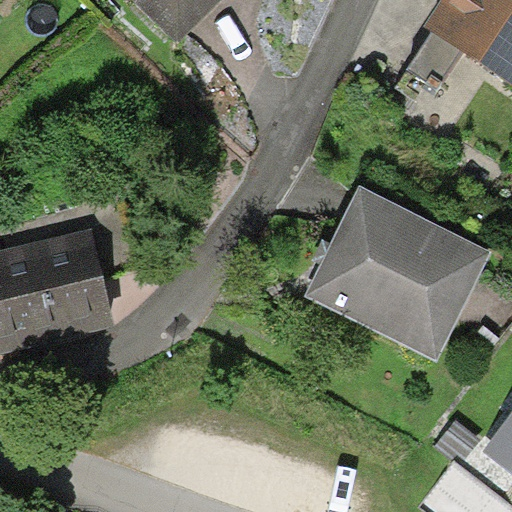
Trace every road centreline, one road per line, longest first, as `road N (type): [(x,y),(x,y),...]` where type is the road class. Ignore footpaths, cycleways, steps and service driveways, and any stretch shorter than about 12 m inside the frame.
road 1 (residential): [(352,0),(190,294),(106,361),(0,388)]
road 2 (residential): [(151,511),(0,441)]
